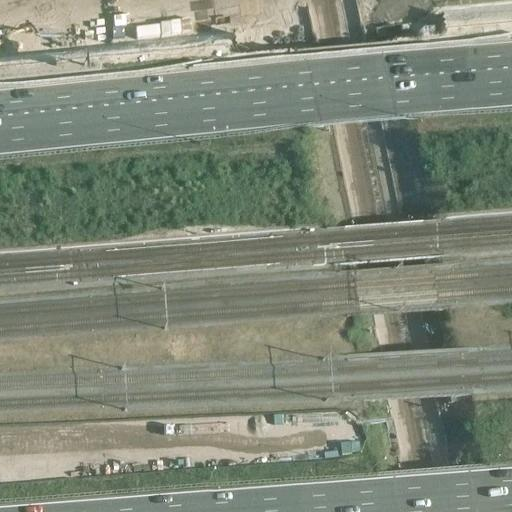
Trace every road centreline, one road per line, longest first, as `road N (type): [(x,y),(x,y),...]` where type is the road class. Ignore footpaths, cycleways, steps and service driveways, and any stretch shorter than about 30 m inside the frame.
road 1 (motorway): [(511,76),(0,122)]
road 2 (motorway): [(347,0),(0,36)]
road 3 (motorway): [(344,511),(511,499)]
road 4 (motorway): [(0,497),(134,511)]
